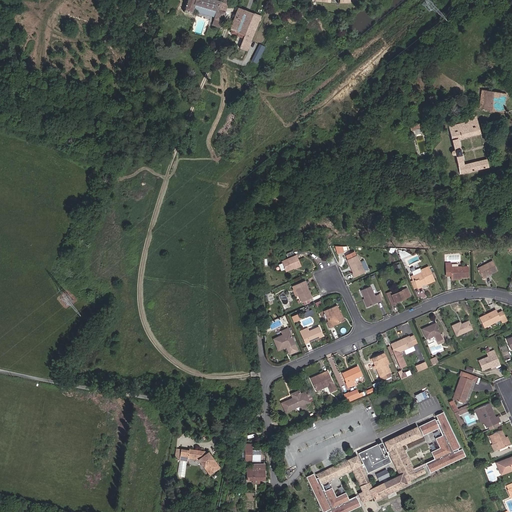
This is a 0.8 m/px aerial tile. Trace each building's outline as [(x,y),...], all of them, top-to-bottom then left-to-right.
[(214,19),(222,21),(227,4),(220,2),(221,2),(214,0),(188,0),(185,10),(192,12),(194,4),(216,11),(214,19)] [(243,13),(245,8),(238,6),(230,27),(232,27),(231,30),(236,32),(243,13)] [(239,47),(247,50),(262,15),(245,8),(243,13),(246,14),(239,31),(245,34),(239,47)] [(214,19),(213,25),(220,27),(222,21),(214,19)] [(258,64),(265,46),(259,44),(252,61),(258,64)] [(503,112),(506,94),(482,90),(479,109),(504,112),(503,112)] [(481,134),(476,115),(467,117),(468,122),(449,127),(454,151),(453,151),(452,152),(451,152),(451,153),(452,154),(453,155),(454,155),(455,155),(460,174),(489,167),(487,159),(464,165),(458,139),(481,134)] [(401,259),(410,255),(404,250),(402,251),(400,250),(397,251),(401,259)] [(301,266),(296,255),(281,262),(282,263),(279,265),(281,271),(285,269),(285,271),(294,268),(296,267),(296,268),(301,266)] [(360,262),(357,255),(355,256),(347,259),(353,273),(352,273),(354,277),(365,272),(363,270),(368,268),(364,260),(360,262)] [(497,270),(492,261),(477,268),(483,279),(487,277),(486,276),(491,273),(491,272),(493,271),(493,272),(497,270)] [(468,277),(467,267),(451,267),(451,263),(446,263),(446,276),(451,276),(451,278),(460,278),(468,277)] [(435,280),(428,266),(420,270),(420,268),(412,272),(413,276),(415,280),(414,280),(417,287),(417,288),(421,286),(421,285),(425,283),(427,283),(435,280)] [(312,298),(304,281),(292,286),(294,289),(294,290),(296,289),(299,295),(301,299),(299,300),(300,302),(302,302),(303,302),(304,305),(310,302),(308,299),(312,298)] [(375,296),(370,286),(361,290),(365,298),(368,307),(381,300),(378,294),(375,296)] [(392,294),(391,292),(387,293),(392,306),(396,304),(395,303),(407,298),(405,294),(408,292),(406,288),(392,294)] [(340,313),(336,305),(328,309),(332,320),(328,321),(327,322),(330,328),(334,326),(333,325),(342,321),(338,314),(340,313)] [(332,320),(328,309),(324,311),(328,321),(332,320)] [(507,320),(502,311),(498,313),(496,310),(479,318),(484,327),(500,319),(502,323),(507,320)] [(472,329),(468,321),(461,325),(460,322),(452,326),(456,335),(472,329)] [(444,342),(436,323),(422,329),(427,339),(434,335),(438,344),(444,342)] [(323,336),(318,327),(308,331),(305,333),(304,329),(300,331),(306,343),(323,336)] [(297,351),(288,328),(281,331),(282,335),(273,339),(278,350),(286,347),(287,349),(289,349),(291,353),(297,351)] [(406,365),(400,351),(409,348),(413,346),(408,336),(391,344),(393,349),(395,353),(394,354),(400,368),(406,365)] [(499,363),(493,350),(487,353),(488,357),(479,361),(482,370),(490,366),(499,363)] [(387,365),(383,357),(386,356),(384,352),(372,358),(375,366),(376,368),(382,381),(392,376),(387,365)] [(351,369),(351,371),(342,374),(346,382),(344,383),(347,388),(356,384),(354,379),(361,376),(358,367),(351,369)] [(336,390),(328,371),(324,372),(325,374),(316,378),(315,376),(310,379),(316,391),(323,387),(327,386),(329,390),(330,393),(336,390)] [(475,381),(477,377),(461,371),(459,375),(461,376),(472,380),(475,381)] [(466,397),(472,380),(461,376),(453,399),(463,403),(466,397)] [(382,388),(379,381),(372,384),(375,390),(382,388)] [(362,395),(361,392),(358,394),(357,395),(356,392),(357,391),(356,390),(349,393),(348,392),(344,395),(347,402),(362,395)] [(418,402),(427,397),(424,390),(415,395),(418,402)] [(309,402),(305,392),(300,394),(299,391),(291,394),(293,398),(281,403),(285,412),(301,405),(302,409),(306,407),(305,404),(309,402)] [(490,410),(487,404),(475,409),(481,423),(484,422),(486,427),(488,426),(497,422),(500,421),(498,416),(495,417),(492,410),(490,410)] [(436,418),(420,426),(424,435),(440,427),(443,435),(436,438),(440,447),(432,451),(435,459),(427,463),(431,472),(466,456),(463,449),(460,451),(458,448),(462,447),(445,410),(436,414),(438,419),(437,420),(436,418)] [(460,420),(457,412),(454,413),(460,426),(463,424),(461,419),(460,420)] [(415,473),(401,445),(423,436),(419,426),(384,442),(400,475),(372,488),(357,456),(317,475),(321,484),(352,469),(362,492),(358,494),(363,502),(373,497),(374,500),(407,484),(405,482),(425,472),(424,469),(415,473)] [(505,438),(501,430),(489,435),(493,444),(491,445),(494,451),(508,445),(505,438)] [(382,442),(358,452),(368,473),(392,462),(382,442)] [(260,461),(260,451),(251,450),(251,446),(244,446),(244,450),(245,450),(245,461),(260,461)] [(220,468),(208,451),(204,455),(201,452),(197,451),(197,450),(189,449),(189,450),(181,449),(179,459),(188,460),(188,458),(188,455),(196,456),(195,459),(198,460),(204,468),(206,467),(211,475),(220,468)] [(511,469),(511,457),(497,463),(501,473),(511,469)] [(265,480),(265,470),(265,464),(252,464),(253,467),(247,467),(247,481),(253,480),(259,480),(265,480)] [(376,474),(379,481),(390,476),(386,468),(376,474)]
